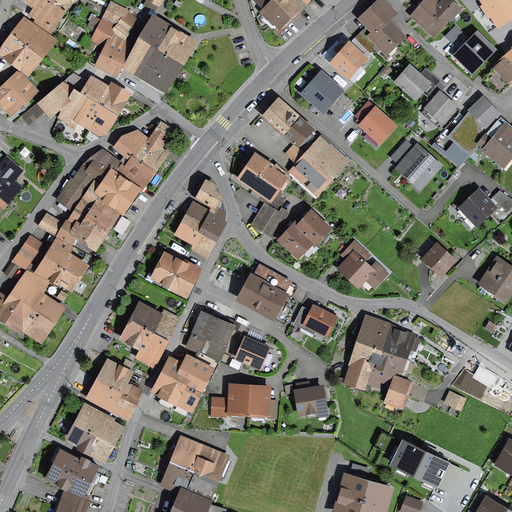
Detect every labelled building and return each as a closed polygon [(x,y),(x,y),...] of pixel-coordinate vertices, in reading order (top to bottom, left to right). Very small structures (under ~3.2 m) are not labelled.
[(36,24),(47,31),(61,10),(47,0),(28,0),(36,5),(32,11),(34,13),(32,17),(38,21),(36,24)] [(47,0),(61,10),(67,0),(47,0)] [(255,0),(265,10),(274,0),(255,0)] [(297,8),(300,5),(294,0),(274,0),(265,10),(269,14),(263,20),(276,33),(299,11),(297,8)] [(381,47),(386,52),(403,37),(387,21),(394,14),(381,0),(361,19),(368,26),(374,32),(371,36),(381,47)] [(433,36),(448,20),(448,21),(458,10),(447,0),(431,0),(432,0),(417,18),(429,29),(427,31),(433,36)] [(461,0),(480,22),(510,2),(508,0),(461,0)] [(127,12),(113,5),(110,11),(122,18),(127,12)] [(105,38),(106,39),(122,18),(110,11),(104,23),(102,22),(97,33),(105,38)] [(138,20),(127,12),(121,20),(132,28),(138,20)] [(158,50),(171,29),(149,15),(143,25),(149,29),(145,37),(142,40),(158,50)] [(39,56),(53,38),(26,19),(13,35),(39,56)] [(118,24),(129,32),(132,28),(121,20),(118,24)] [(371,51),(375,54),(381,47),(371,36),(374,32),(368,26),(355,39),(370,53),(371,51)] [(511,26),(501,34),(511,46),(505,51),(506,51),(511,46),(511,26)] [(480,27),(451,53),(473,76),(501,49),(480,27)] [(179,63),(192,42),(171,29),(158,50),(179,63)] [(92,41),(100,45),(106,39),(105,38),(97,33),(92,41)] [(13,61),(26,71),(39,56),(13,35),(0,51),(0,55),(10,63),(13,61)] [(106,70),(117,75),(129,50),(126,48),(129,43),(116,35),(113,40),(110,38),(97,66),(106,70)] [(332,64),(348,78),(370,54),(355,39),(346,49),(341,44),(336,50),(341,54),(332,64)] [(146,80),(162,90),(179,63),(158,50),(142,40),(135,52),(128,66),(148,77),(146,80)] [(511,52),(509,55),(496,67),(498,69),(486,80),(484,78),(497,92),(511,78),(511,52)] [(410,67),(397,82),(415,98),(429,83),(410,67)] [(81,93),(84,95),(91,84),(72,73),(68,77),(63,82),(77,91),(81,93)] [(116,85),(96,74),(91,84),(84,95),(115,113),(127,95),(115,87),(116,85)] [(303,93),(323,111),(341,91),(321,74),(303,93)] [(33,90),(19,75),(11,83),(25,98),(33,90)] [(433,96),(446,86),(441,80),(428,90),(433,96)] [(49,115),(57,108),(64,113),(66,114),(81,93),(77,91),(63,82),(38,102),(49,115)] [(0,93),(0,101),(10,112),(25,98),(11,83),(0,93)] [(81,93),(66,114),(64,113),(60,118),(74,127),(82,114),(88,118),(86,122),(103,133),(115,113),(84,95),(81,93)] [(440,93),(427,108),(442,121),(455,106),(440,93)] [(449,137),(470,154),(479,143),(501,118),(483,99),(472,110),(449,137)] [(294,144),(306,155),(307,155),(302,150),(310,142),(306,139),(311,133),(308,131),(310,128),(280,101),(265,117),(284,133),(283,135),(294,144)] [(380,141),(394,126),(375,110),(362,125),(380,141)] [(485,150),(503,164),(511,153),(511,130),(500,120),(501,119),(501,118),(479,143),(486,149),(485,150)] [(170,130),(160,123),(149,139),(148,141),(152,144),(159,136),(164,139),(170,130)] [(126,155),(133,160),(135,158),(147,140),(148,141),(149,139),(146,137),(145,139),(136,132),(125,138),(117,148),(122,152),(126,155)] [(151,172),(165,153),(152,144),(148,141),(147,140),(135,158),(151,172)] [(307,155),(306,155),(330,177),(345,160),(323,140),(316,148),(314,146),(307,155)] [(297,176),(315,193),(330,177),(306,155),(294,144),(285,154),(298,165),(299,164),(304,169),(297,176)] [(401,167),(421,185),(438,165),(418,147),(401,167)] [(112,173),(119,163),(101,150),(93,155),(85,162),(93,167),(89,173),(111,187),(104,198),(122,210),(136,189),(112,173)] [(142,184),(151,172),(135,158),(133,160),(126,155),(121,161),(123,162),(116,173),(138,189),(142,184)] [(271,170),(255,158),(248,167),(278,188),(287,175),(283,172),(279,176),(276,173),(277,172),(274,170),(273,169),(271,170)] [(0,165),(0,198),(3,201),(16,186),(12,183),(14,180),(8,174),(14,168),(5,160),(0,165)] [(284,198),(275,193),(278,188),(248,167),(240,179),(262,195),(259,199),(279,211),(284,198)] [(215,209),(217,207),(225,211),(224,207),(219,195),(207,180),(196,198),(215,209)] [(84,202),(82,201),(76,211),(106,231),(117,213),(103,204),(104,203),(99,199),(106,188),(97,182),(84,202)] [(76,204),(84,192),(72,184),(60,201),(75,211),(78,206),(76,204)] [(477,224),(495,208),(479,191),(461,208),(477,224)] [(506,212),(511,206),(511,199),(500,191),(492,198),(506,212)] [(266,204),(254,224),(267,232),(275,218),(279,212),(266,204)] [(200,210),(194,207),(188,216),(204,225),(200,232),(214,240),(225,221),(226,215),(225,211),(217,207),(215,209),(213,214),(201,208),(200,210)] [(279,212),(275,218),(281,221),(286,213),(280,210),(279,211),(279,212)] [(78,237),(94,248),(106,231),(76,211),(65,227),(46,215),(38,226),(71,243),(76,235),(78,236),(78,237)] [(299,223),(301,224),(298,228),(314,243),(327,228),(311,213),(305,219),(304,218),(299,223)] [(122,232),(130,220),(123,215),(115,227),(122,232)] [(206,259),(216,241),(214,240),(200,232),(204,225),(188,216),(180,232),(184,234),(183,237),(194,243),(190,249),(206,259)] [(267,232),(273,235),(281,221),(275,218),(267,232)] [(301,251),(311,240),(298,228),(294,225),(291,229),(289,228),(285,232),(286,234),(281,239),(294,251),(291,254),(296,259),(300,259),(304,255),(301,251)] [(84,267),(81,265),(83,263),(68,253),(72,247),(50,235),(47,240),(55,245),(37,274),(57,284),(58,282),(69,289),(84,267)] [(24,268),(35,253),(41,244),(30,236),(12,262),(24,268)] [(374,286),(381,279),(363,262),(368,256),(354,243),(344,254),(350,259),(341,269),(358,285),(365,278),(374,286)] [(424,259),(441,274),(454,260),(437,245),(424,259)] [(172,290),(184,296),(198,268),(184,260),(183,263),(171,257),(170,259),(166,257),(156,276),(160,278),(158,281),(164,284),(163,285),(173,289),(172,290)] [(511,287),(511,269),(498,260),(479,288),(492,297),(496,292),(505,298),(511,287)] [(12,263),(5,274),(11,278),(18,267),(12,263)] [(260,265),(242,297),(252,303),(250,307),(270,319),(272,315),(285,322),(296,302),(283,295),(286,290),(294,294),(298,286),(260,265)] [(50,282),(28,271),(12,295),(32,308),(19,328),(24,332),(25,330),(36,337),(37,336),(40,338),(59,311),(53,307),(55,304),(42,295),(50,282)] [(0,316),(14,326),(19,328),(32,308),(12,295),(9,299),(0,292),(0,316)] [(139,309),(132,321),(169,340),(180,319),(163,310),(161,315),(141,304),(139,309)] [(301,309),(294,322),(301,326),(303,321),(306,323),(305,324),(326,335),(335,318),(314,307),(311,314),(301,309)] [(202,313),(192,336),(196,338),(203,341),(199,351),(219,362),(234,327),(238,329),(240,323),(234,320),(231,326),(202,313)] [(361,342),(383,351),(387,352),(394,331),(391,330),(392,327),(370,319),(361,342)] [(138,358),(154,367),(169,340),(132,321),(123,338),(143,349),(138,358)] [(394,331),(387,352),(404,358),(408,348),(414,350),(418,338),(395,330),(394,331)] [(172,360),(165,373),(199,391),(211,369),(214,371),(219,362),(199,351),(203,341),(196,338),(192,336),(187,346),(198,352),(194,360),(188,357),(183,365),(172,360)] [(246,339),(238,358),(259,367),(267,348),(246,339)] [(374,377),(378,363),(383,351),(361,342),(356,355),(374,362),(370,372),(369,375),(367,382),(364,391),(369,393),(372,384),(383,387),(387,382),(374,377)] [(400,369),(404,358),(387,352),(383,351),(378,363),(374,377),(387,382),(390,374),(400,369)] [(356,355),(346,385),(364,391),(367,382),(369,375),(370,372),(374,362),(356,355)] [(130,372),(111,361),(100,380),(119,390),(138,400),(142,392),(130,385),(130,384),(125,381),(130,372)] [(193,402),(199,391),(165,373),(155,392),(162,396),(158,403),(170,409),(178,394),(193,402)] [(396,377),(392,389),(408,395),(413,383),(396,377)] [(100,380),(91,398),(111,408),(119,390),(100,380)] [(231,386),(230,412),(248,413),(250,387),(231,386)] [(268,401),(269,388),(250,387),(248,413),(267,414),(267,418),(276,419),(277,401),(268,401)] [(296,392),(300,413),(306,412),(306,413),(309,415),(314,414),(316,411),(316,410),(325,409),(322,387),(296,392)] [(387,402),(403,407),(408,395),(392,389),(387,402)] [(111,408),(128,417),(138,400),(119,390),(111,408)] [(450,393),(446,402),(460,409),(464,400),(450,393)] [(213,398),(212,415),(227,416),(228,399),(213,398)] [(122,426),(86,407),(77,425),(112,444),(122,426)] [(79,449),(104,461),(112,444),(77,425),(71,436),(77,439),(76,441),(82,444),(79,449)] [(184,440),(174,463),(215,481),(225,458),(209,451),(206,458),(195,454),(198,446),(184,440)] [(392,464),(437,486),(448,462),(403,441),(392,464)] [(496,462),(511,470),(511,443),(501,460),(499,458),(496,462)] [(107,478),(94,471),(97,465),(82,457),(80,461),(63,452),(56,465),(95,484),(98,485),(102,487),(107,478)] [(193,486),(210,493),(215,481),(174,463),(165,484),(184,492),(185,488),(191,491),(193,486)] [(366,479),(369,469),(354,464),(351,474),(366,479)] [(74,486),(90,494),(95,484),(56,465),(51,475),(52,475),(50,478),(67,487),(73,489),(74,486)] [(336,511),(383,511),(390,490),(346,477),(336,511)] [(63,500),(65,501),(60,511),(83,511),(88,501),(66,492),(63,500)] [(202,511),(207,502),(184,492),(175,511),(202,511)] [(420,502),(407,497),(404,504),(408,506),(418,509),(420,502)] [(501,511),(503,509),(487,500),(479,511),(501,511)]
